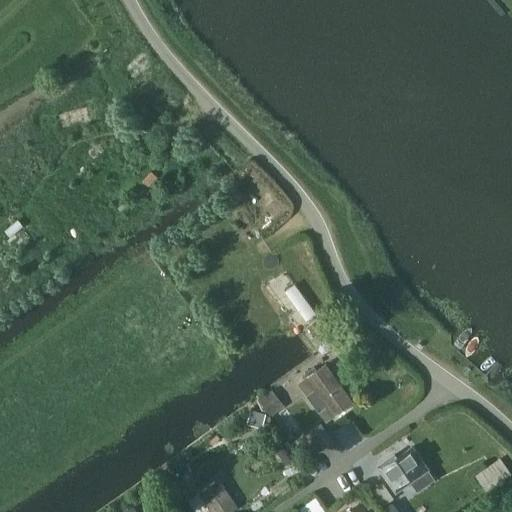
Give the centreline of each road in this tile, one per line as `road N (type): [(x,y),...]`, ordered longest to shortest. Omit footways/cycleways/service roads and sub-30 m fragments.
road 1 (unclassified): [(446,383),(361,308),(283,172),(208,104),(130,0)]
road 2 (residential): [(266,511),(446,383)]
